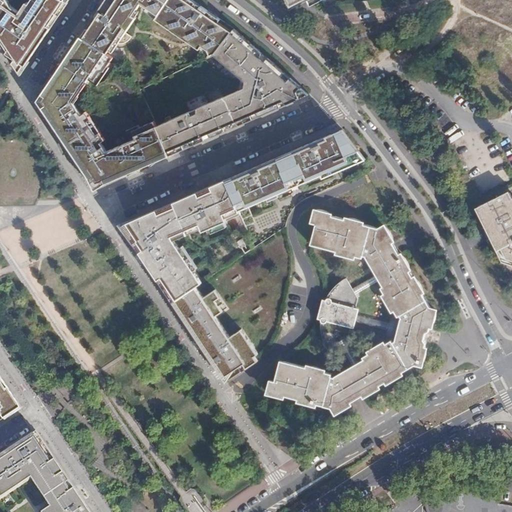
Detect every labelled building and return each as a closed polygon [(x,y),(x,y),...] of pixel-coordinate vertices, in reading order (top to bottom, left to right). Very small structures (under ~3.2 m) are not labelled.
[(0,0),(0,42),(2,46),(5,45),(9,50),(7,53),(16,59),(13,62),(19,70),(22,68),(24,64),(26,66),(43,40),(68,2),(64,0),(32,0),(30,4),(28,3),(20,12),(5,3),(6,0),(0,0)] [(209,50),(211,55),(216,52),(232,31),(219,22),(221,19),(202,6),(201,7),(195,3),(194,5),(186,0),(109,0),(102,12),(99,11),(82,36),(108,54),(116,42),(119,44),(122,44),(126,44),(128,42),(130,40),(132,37),(126,33),(137,18),(134,16),(142,4),(159,15),(157,19),(170,28),(172,24),(175,26),(190,37),(188,41),(200,50),(203,46),(209,50)] [(106,0),(99,11),(102,12),(109,0),(106,0)] [(221,19),(219,22),(232,31),(234,29),(221,19)] [(157,126),(170,155),(185,148),(183,144),(189,142),(192,145),(205,139),(204,135),(209,133),(213,136),(226,131),(224,126),(237,121),(240,124),(254,119),(252,114),(257,112),(260,116),(281,106),(280,102),(284,100),(288,103),(310,94),(234,29),(232,31),(216,52),(229,62),(226,65),(245,82),(244,88),(237,91),(239,95),(225,101),(223,97),(197,108),(197,113),(192,115),(190,111),(157,126)] [(107,178),(109,181),(112,180),(129,173),(148,164),(155,162),(170,155),(157,126),(155,121),(139,127),(140,130),(136,131),(139,137),(107,150),(103,141),(106,139),(101,131),(97,133),(73,99),(76,93),(78,95),(84,88),(88,91),(91,87),(87,85),(90,81),(88,79),(90,77),(95,80),(101,72),(105,71),(114,58),(108,54),(82,36),(60,68),(60,74),(57,73),(46,89),(39,100),(59,131),(65,133),(63,137),(73,152),(77,152),(77,158),(89,175),(94,176),(98,182),(107,178)] [(13,62),(16,59),(7,53),(13,62)] [(237,91),(223,97),(225,101),(239,95),(237,91)] [(224,126),(226,131),(240,124),(237,121),(224,126)] [(231,177),(226,180),(241,214),(250,210),(247,203),(258,198),(261,205),(295,191),(292,184),(309,176),(312,183),(354,165),(355,164),(350,154),(359,150),(342,129),(303,146),(231,177)] [(359,150),(350,154),(355,164),(354,165),(356,168),(368,162),(359,150)] [(98,182),(94,176),(89,175),(97,187),(109,181),(107,178),(98,182)] [(309,176),(292,184),(295,191),(312,183),(309,176)] [(241,214),(226,180),(129,222),(122,225),(173,302),(196,287),(202,283),(174,241),(202,228),(203,231),(241,215),(241,214)] [(511,198),(511,199),(509,195),(506,193),(505,193),(475,209),(482,221),(480,222),(484,229),(485,228),(490,239),(489,240),(493,246),(494,245),(504,267),(511,269),(511,198)] [(258,198),(247,203),(250,210),(261,205),(258,198)] [(322,211),(320,211),(314,212),(311,222),(317,224),(309,254),(356,266),(365,282),(351,290),(347,283),(342,282),(336,288),(330,297),(328,300),(326,300),(325,302),(325,303),(325,305),(329,307),(328,310),(326,310),(325,314),(326,315),(325,319),(324,318),(323,318),(321,319),(320,322),(323,324),(321,326),(323,337),(323,340),(327,347),(330,348),(339,343),(347,358),(331,367),(283,354),(275,383),(270,382),(267,393),(277,397),(281,398),(285,397),(296,400),(303,404),(308,406),(311,407),(317,406),(332,410),(334,413),(338,412),(346,408),(351,402),(361,397),(367,395),(372,393),(376,389),(379,386),(385,383),(386,383),(391,381),(396,379),(398,378),(402,372),(414,365),(419,367),(421,361),(423,356),(424,350),(422,341),(425,334),(426,332),(428,330),(430,328),(431,325),(432,323),(433,319),(434,312),(429,311),(422,297),(420,291),(417,285),(414,281),(413,279),(411,278),(408,272),(405,264),(402,259),(398,255),(391,245),(391,242),(388,233),(386,230),(383,227),(379,230),(364,226),(363,224),(360,223),(355,221),(350,220),(344,221),(333,218),(331,215),(325,212),(322,211)] [(203,297),(196,287),(173,302),(227,382),(233,377),(258,361),(255,356),(259,354),(242,329),(230,337),(216,316),(223,312),(216,301),(221,297),(215,289),(203,297)] [(0,415),(2,414),(4,418),(18,409),(21,407),(13,396),(0,375),(0,415)] [(91,511),(76,490),(38,432),(35,434),(13,448),(16,451),(0,461),(0,492),(28,474),(50,505),(40,511),(91,511)] [(0,461),(16,451),(13,448),(0,457),(0,461)]
